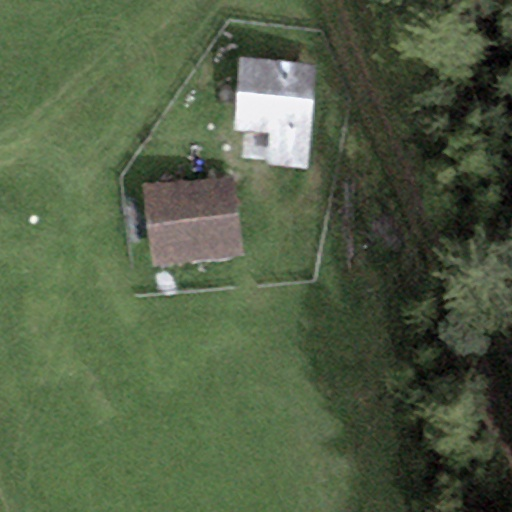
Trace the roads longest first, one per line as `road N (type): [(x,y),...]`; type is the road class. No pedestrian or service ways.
road 1 (track): [(327,0),(511,465)]
road 2 (track): [(0,152),(18,146),(180,0)]
